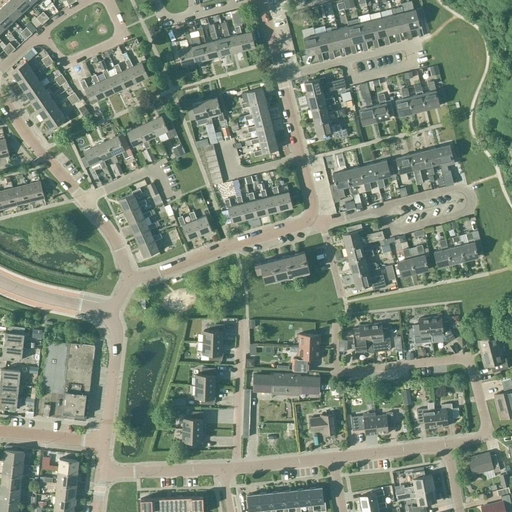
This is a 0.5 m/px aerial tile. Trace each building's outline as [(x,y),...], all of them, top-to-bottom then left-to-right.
[(22,12),(10,0),(8,0),(1,7),(13,20),(22,12)] [(30,4),(26,0),(10,0),(22,12),(30,4)] [(355,6),(353,0),(343,0),(345,8),(355,6)] [(327,15),(325,4),(314,6),(316,15),(321,14),(321,16),(327,15)] [(13,20),(1,7),(0,7),(0,22),(5,27),(13,20)] [(408,29),(410,28),(416,27),(419,37),(423,36),(420,25),(419,25),(415,9),(404,12),(408,29)] [(242,23),(239,11),(232,13),(235,25),(242,23)] [(40,15),(45,21),(49,18),(43,12),(40,15)] [(412,38),(410,28),(408,29),(404,12),(392,15),(397,32),(398,31),(405,30),(407,40),(411,39),(412,38)] [(42,24),(45,21),(40,15),(36,18),(42,24)] [(401,41),(398,31),(397,32),(392,15),(381,17),(386,35),(387,34),(394,32),(396,42),(401,41)] [(390,44),(387,34),(386,35),(381,17),(370,20),(375,37),(376,37),(383,35),(385,45),(390,44)] [(375,37),(370,20),(359,23),(364,40),(365,40),(372,38),(374,48),(379,47),(376,37),(375,37)] [(368,50),(365,40),(364,40),(359,23),(348,26),(352,43),(354,43),(361,41),(363,51),(368,50)] [(238,34),(242,49),(255,46),(251,31),(241,33),(239,25),(235,27),(237,35),(238,34)] [(357,52),(354,43),(352,43),(348,26),(337,29),(341,46),(343,45),(350,44),(352,54),(357,52)] [(23,30),(28,36),(32,33),(26,27),(23,30)] [(223,30),(225,38),(226,37),(230,52),(242,49),(238,34),(237,35),(229,36),(227,29),(223,30)] [(346,55),(343,45),(341,46),(337,29),(326,31),(330,49),(332,48),(338,46),(341,56),(346,55)] [(25,39),(28,36),(23,30),(19,33),(25,39)] [(334,58),(332,48),(330,49),(326,31),(314,34),(319,51),(321,51),(327,49),(330,59),(334,58)] [(226,37),(225,38),(217,40),(215,32),(211,33),(213,41),(214,40),(218,56),(230,52),(226,37)] [(190,46),(194,62),(206,59),(202,43),(201,44),(193,46),(191,38),(190,33),(185,34),(187,39),(189,47),(190,46)] [(319,51),(314,34),(303,37),(308,54),(316,52),(319,62),(323,61),(321,51),(319,51)] [(214,40),(213,41),(205,43),(203,35),(199,36),(201,44),(202,43),(206,59),(218,56),(214,40)] [(182,65),(194,62),(190,46),(189,47),(181,49),(179,41),(175,42),(177,50),(178,50),(182,65)] [(6,46),(12,52),(15,49),(9,42),(6,46)] [(8,55),(12,52),(6,46),(3,49),(8,55)] [(37,52),(33,47),(23,55),(27,60),(37,52)] [(125,60),(128,68),(130,67),(136,81),(148,76),(141,62),(132,66),(126,52),(122,54),(125,60)] [(44,63),(50,58),(48,55),(42,59),(44,63)] [(50,58),(44,63),(47,67),(53,62),(50,58)] [(18,81),(32,71),(26,61),(11,71),(18,81)] [(130,67),(128,68),(121,71),(118,64),(114,66),(117,73),(119,72),(125,87),(136,81),(130,67)] [(114,92),(125,87),(119,72),(117,73),(110,76),(106,69),(102,71),(106,78),(107,77),(114,92)] [(24,90),(39,80),(32,71),(18,81),(24,90)] [(399,115),(413,112),(409,97),(407,87),(403,73),(397,74),(401,89),(403,98),(395,100),(399,115)] [(57,82),(64,77),(61,74),(54,78),(57,82)] [(107,77),(106,78),(99,81),(95,74),(91,76),(94,83),(96,83),(103,97),(114,92),(107,77)] [(64,77),(57,82),(59,86),(66,81),(64,77)] [(323,92),(332,90),(346,87),(344,78),(332,81),(330,84),(327,85),(325,77),(319,78),(304,82),(307,96),(323,92)] [(91,102),(103,97),(96,83),(94,83),(87,87),(84,79),(80,81),(83,89),(85,88),(91,102)] [(31,100),(45,90),(39,80),(24,90),(31,100)] [(422,93),(426,109),(439,105),(433,81),(427,82),(429,91),(422,93)] [(372,106),(373,106),(367,82),(359,84),(363,98),(364,98),(366,107),(359,109),(362,124),(376,121),(372,106)] [(409,97),(413,112),(426,109),(422,93),(420,84),(414,86),(416,95),(409,97)] [(242,108),(250,106),(250,104),(265,100),(262,88),(247,92),(249,101),(241,103),(242,108)] [(37,109),(52,99),(45,90),(31,100),(37,109)] [(69,101),(77,96),(74,92),(67,97),(69,101)] [(324,100),(323,92),(307,96),(310,109),(326,105),(326,106),(335,103),(333,97),(324,100)] [(380,104),(373,106),(372,106),(376,121),(390,118),(383,93),(377,95),(380,104)] [(77,96),(69,101),(72,105),(79,100),(77,96)] [(208,115),(210,115),(217,113),(220,121),(224,120),(222,111),(220,112),(217,97),(204,100),(208,115)] [(44,119),(58,108),(52,99),(37,109),(44,119)] [(212,123),(210,115),(208,115),(204,100),(192,103),(196,119),(205,116),(208,124),(212,123)] [(250,104),(250,106),(252,113),(238,117),(239,121),(245,120),(253,118),(253,116),(268,112),(265,100),(250,104)] [(328,113),(326,106),(326,105),(310,109),(314,122),(329,118),(329,119),(338,116),(337,110),(328,113)] [(65,118),(58,108),(44,119),(50,128),(65,118)] [(248,132),(256,130),(256,128),(271,124),(268,112),(253,116),(253,118),(255,125),(247,127),(248,132)] [(156,135),(158,134),(165,131),(168,138),(172,136),(169,128),(167,129),(161,115),(149,120),(156,135)] [(329,118),(314,122),(317,136),(332,132),(334,139),(347,135),(345,129),(342,129),(340,124),(331,126),(329,119),(329,118)] [(161,141),(158,134),(156,135),(149,120),(138,126),(145,140),(146,139),(153,136),(157,143),(161,141)] [(239,128),(237,121),(230,123),(232,130),(239,128)] [(256,128),(256,130),(258,137),(250,139),(252,144),(260,142),(259,140),(274,136),(271,124),(256,128)] [(145,140),(138,126),(127,131),(133,145),(142,141),(146,149),(150,147),(146,139),(145,140)] [(230,135),(228,126),(222,128),(224,136),(230,135)] [(112,155),(114,154),(121,151),(125,158),(129,156),(125,148),(124,149),(117,135),(106,140),(112,155)] [(277,148),(274,136),(259,140),(260,142),(261,149),(253,151),(255,156),(263,154),(263,152),(277,148)] [(0,139),(0,157),(9,156),(4,139),(0,139)] [(117,161),(114,154),(112,155),(106,140),(95,145),(101,160),(103,159),(110,156),(113,163),(112,164),(117,176),(123,173),(117,161)] [(202,146),(204,151),(214,149),(213,143),(202,146)] [(439,163),(441,172),(447,170),(445,161),(453,159),(449,144),(436,147),(439,163)] [(101,160),(95,145),(83,151),(90,165),(99,161),(102,168),(106,167),(103,159),(101,160)] [(155,158),(150,147),(144,150),(149,161),(155,158)] [(426,166),(428,175),(434,174),(432,165),(439,163),(436,147),(422,151),(426,166)] [(204,151),(205,157),(216,154),(214,149),(204,151)] [(422,151),(409,154),(413,169),(415,178),(416,183),(422,182),(421,177),(419,168),(426,166),(422,151)] [(205,157),(206,163),(217,160),(216,154),(205,157)] [(413,169),(409,154),(396,157),(402,182),(408,180),(405,171),(413,169)] [(206,163),(208,168),(218,165),(217,160),(206,163)] [(386,160),(372,163),(376,178),(376,179),(378,188),(384,186),(382,177),(390,175),(391,179),(396,178),(393,165),(388,166),(386,160)] [(376,178),(372,163),(359,166),(363,182),(365,191),(371,189),(369,180),(376,179),(376,178)] [(208,168),(209,174),(220,171),(218,165),(208,168)] [(350,185),(349,185),(352,194),(358,193),(356,184),(363,182),(359,166),(346,170),(350,185)] [(342,187),(349,185),(350,185),(346,170),(332,173),(339,198),(345,196),(342,187)] [(209,174),(211,179),(221,177),(220,171),(209,174)] [(223,182),(221,177),(211,179),(212,185),(223,182)] [(26,185),(30,201),(44,198),(40,181),(26,185)] [(152,196),(158,193),(153,182),(147,185),(152,196)] [(17,205),(30,201),(26,185),(12,188),(17,205)] [(272,187),(274,195),(276,194),(280,210),(292,206),(288,191),(279,194),(277,186),(272,187)] [(0,196),(3,208),(17,205),(12,188),(0,190),(0,196)] [(137,203),(137,202),(134,195),(141,192),(139,188),(131,191),(132,193),(118,199),(123,209),(137,203)] [(276,194),(274,195),(267,197),(265,189),(260,190),(262,198),(264,197),(268,213),(280,210),(276,194)] [(252,200),(256,216),(268,213),(264,197),(262,198),(255,200),(253,192),(248,193),(250,201),(252,200)] [(236,196),(238,204),(240,204),(244,219),(256,216),(252,200),(250,201),(243,203),(240,195),(236,196)] [(240,204),(238,204),(230,206),(228,198),(224,199),(226,208),(228,207),(231,222),(244,219),(240,204)] [(123,209),(128,221),(142,215),(142,214),(139,207),(146,203),(144,199),(137,202),(137,203),(123,209)] [(174,214),(170,205),(165,207),(169,216),(174,214)] [(148,226),(147,225),(144,218),(151,215),(155,213),(153,209),(142,214),(142,215),(128,221),(133,233),(148,226)] [(194,220),(199,234),(211,230),(206,215),(196,219),(193,211),(189,213),(192,220),(194,220)] [(188,239),(199,234),(194,220),(192,220),(185,223),(182,216),(177,217),(181,226),(182,225),(188,239)] [(133,233),(139,244),(153,238),(152,236),(149,229),(160,224),(158,220),(147,225),(148,226),(133,233)] [(342,234),(345,248),(361,244),(370,242),(384,238),(382,232),(381,230),(368,234),(368,236),(359,238),(357,231),(362,229),(360,223),(346,227),(348,233),(342,234)] [(460,245),(464,260),(478,256),(476,248),(481,246),(477,231),(466,234),(468,243),(461,245),(460,245)] [(160,233),(152,236),(153,238),(139,244),(144,256),(158,250),(154,241),(162,237),(160,233)] [(451,263),(464,260),(460,245),(461,245),(458,235),(452,237),(455,246),(447,248),(451,263)] [(447,248),(445,239),(439,240),(441,249),(434,251),(438,267),(451,263),(447,248)] [(364,257),(373,255),(372,249),(363,251),(361,244),(345,248),(349,261),(364,257)] [(418,255),(411,257),(414,273),(428,269),(422,245),(416,246),(418,255)] [(411,257),(408,248),(402,250),(405,259),(397,261),(401,276),(414,273),(411,257)] [(304,251),(275,259),(254,264),(257,273),(262,272),(265,282),(309,270),(304,251)] [(366,264),(364,257),(349,261),(352,274),(368,270),(377,268),(375,262),(366,264)] [(369,278),(368,270),(352,274),(350,275),(352,283),(354,282),(356,288),(371,284),(372,289),(385,286),(382,274),(369,278)] [(441,316),(429,317),(431,335),(432,342),(446,341),(448,342),(455,338),(449,328),(448,321),(442,321),(441,316)] [(431,335),(429,317),(418,318),(419,324),(412,325),(414,343),(425,342),(425,335),(431,335)] [(382,328),(381,322),(370,324),(372,342),(373,352),(375,351),(379,349),(379,347),(384,346),(385,348),(389,348),(390,345),(388,327),(382,328)] [(203,341),(221,342),(222,324),(210,323),(209,330),(203,330),(203,341)] [(366,342),(372,342),(370,324),(358,325),(359,331),(353,331),(355,350),(366,349),(366,342)] [(42,330),(35,329),(33,337),(41,338),(42,330)] [(3,344),(22,346),(24,334),(5,332),(3,344)] [(299,340),(299,346),(319,346),(319,342),(320,342),(321,334),(298,334),(298,340),(299,340)] [(492,372),(508,368),(505,358),(502,359),(496,335),(478,340),(485,366),(490,365),(492,372)] [(347,340),(339,339),(339,350),(347,350),(347,340)] [(69,342),(69,343),(47,340),(41,390),(65,393),(88,396),(94,345),(69,342)] [(221,360),(221,342),(203,341),(202,352),(208,353),(208,359),(221,360)] [(22,346),(3,344),(2,357),(21,359),(22,346)] [(319,346),(299,346),(299,352),(297,352),(297,357),(293,357),(293,370),(308,370),(308,363),(304,363),(304,358),(320,359),(320,351),(319,351),(319,346)] [(255,359),(247,359),(247,367),(255,367),(255,359)] [(195,385),(214,386),(214,368),(202,367),(202,374),(195,374),(195,385)] [(0,369),(0,373),(0,381),(18,384),(20,371),(0,369)] [(299,374),(286,373),(273,373),(273,375),(253,374),(253,391),(273,391),(273,393),(286,394),(299,394),(299,392),(318,393),(319,377),(299,376),(299,374)] [(494,394),(500,418),(511,415),(511,391),(511,390),(511,389),(511,384),(510,378),(501,380),(504,392),(494,394)] [(0,394),(17,396),(18,384),(0,381),(0,394)] [(214,386),(195,385),(195,396),(201,396),(201,403),(213,404),(214,386)] [(409,389),(402,390),(404,405),(411,403),(409,389)] [(85,420),(88,396),(65,393),(62,413),(74,415),(74,418),(85,420)] [(0,407),(16,409),(17,396),(0,394),(0,407)] [(434,409),(436,427),(448,425),(447,420),(453,419),(451,403),(441,404),(441,408),(434,409)] [(425,428),(436,427),(434,409),(423,410),(422,408),(416,409),(418,423),(424,422),(425,428)] [(182,429),(201,429),(202,411),(189,411),(189,418),(183,417),(182,429)] [(386,414),(374,416),(377,433),(388,432),(388,426),(394,426),(392,412),(386,412),(386,414)] [(310,418),(311,430),(322,429),(323,433),(337,432),(334,413),(321,415),(321,417),(310,418)] [(377,433),(374,416),(367,417),(367,415),(351,416),(352,430),(364,429),(365,435),(377,433)] [(201,447),(201,429),(182,429),(182,440),(188,440),(188,447),(201,447)] [(4,449),(3,462),(22,464),(24,451),(4,449)] [(31,461),(39,462),(39,450),(29,450),(29,454),(32,454),(31,461)] [(493,472),(499,470),(495,454),(489,455),(488,452),(468,457),(472,473),(492,468),(493,472)] [(59,458),(57,471),(77,473),(78,460),(59,458)] [(22,464),(3,462),(2,474),(21,476),(22,464)] [(405,493),(434,487),(431,474),(424,476),(423,469),(411,471),(414,485),(404,487),(405,493)] [(77,473),(57,471),(56,483),(75,485),(77,473)] [(510,485),(507,473),(499,475),(502,487),(510,485)] [(21,476),(2,474),(0,487),(20,489),(21,476)] [(75,485),(56,483),(55,495),(74,497),(75,485)] [(20,489),(0,487),(0,491),(0,499),(18,501),(20,489)] [(321,487),(309,488),(311,504),(312,503),(320,503),(321,511),(325,510),(325,502),(323,502),(321,487)] [(436,500),(434,487),(405,493),(397,494),(398,500),(416,497),(417,504),(436,500)] [(311,504),(309,488),(297,489),(299,505),(300,505),(308,504),(308,511),(309,511),(313,511),(312,503),(311,504)] [(300,511),(300,505),(299,505),(297,489),(285,491),(286,506),(288,506),(295,505),(296,511),(300,511)] [(377,505),(377,503),(376,495),(384,494),(383,489),(374,491),(374,492),(359,495),(362,508),(377,505)] [(288,511),(288,506),(286,506),(285,491),(272,492),(274,507),(275,507),(283,507),(283,511),(288,511)] [(275,511),(275,507),(274,507),(272,492),(260,493),(261,509),(263,509),(271,508),(271,511),(275,511)] [(263,511),(263,509),(261,509),(260,493),(247,494),(248,510),(258,509),(258,511),(263,511)] [(505,511),(511,509),(511,508),(508,494),(501,496),(502,501),(481,506),(482,511),(505,511)] [(74,497),(55,495),(54,508),(73,510),(74,497)] [(203,511),(203,498),(192,499),(192,511),(203,511)] [(17,511),(18,501),(0,499),(0,511),(6,511),(17,511)] [(172,511),(172,499),(162,500),(162,511),(172,511)] [(182,511),(182,499),(172,499),(172,511),(182,511)] [(192,511),(192,499),(182,499),(182,511),(192,511)] [(152,511),(152,500),(142,500),(141,511),(152,511)] [(162,511),(162,500),(152,500),(152,511),(162,511)] [(385,502),(377,503),(377,505),(362,508),(362,511),(378,511),(378,508),(386,506),(385,502)]
